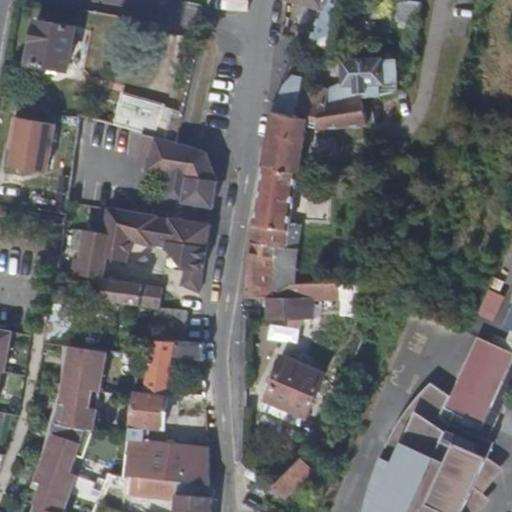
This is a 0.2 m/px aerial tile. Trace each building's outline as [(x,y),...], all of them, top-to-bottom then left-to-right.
[(349,0),(286,0),(287,0),(320,8),(318,19),(320,20),(313,45),(336,52),(347,6),(349,0)] [(423,7),(404,2),(401,14),(421,18),(423,7)] [(76,30),(39,24),(31,65),(68,72),(76,30)] [(332,91),(303,90),(301,107),(315,107),(328,105),(354,100),(381,94),(380,83),(397,81),(398,60),(343,63),(344,86),(332,91)] [(280,158),(278,172),(294,174),(299,175),(302,175),(308,132),(324,131),(367,126),(365,107),(409,100),(410,92),(381,94),(354,100),(328,105),(315,107),(301,107),(303,90),(304,77),(301,76),(294,76),(285,89),(275,110),(268,148),(280,158)] [(117,94),(109,125),(145,135),(158,139),(166,108),(117,94)] [(57,130),(19,124),(11,165),(49,172),(57,130)] [(158,139),(145,135),(140,164),(150,166),(158,139)] [(211,154),(180,145),(158,139),(150,166),(148,171),(188,178),(184,203),(215,208),(218,184),(211,154)] [(268,148),(264,169),(278,172),(280,158),(268,148)] [(254,230),(284,235),(294,174),(278,172),(264,169),(254,230)] [(109,208),(108,212),(156,225),(157,217),(109,208)] [(84,229),(80,252),(108,259),(126,263),(130,242),(152,246),(156,225),(108,212),(104,233),(84,229)] [(170,229),(210,239),(212,226),(172,219),(170,229)] [(404,237),(405,220),(387,219),(386,236),(404,237)] [(205,271),(210,239),(170,229),(166,249),(169,250),(187,268),(205,271)] [(251,245),(297,252),(300,237),(284,235),(254,231),(251,245)] [(246,299),(275,300),(277,249),(251,245),(246,299)] [(108,259),(80,252),(79,257),(75,257),(71,273),(99,277),(103,264),(106,265),(108,259)] [(309,286),(335,284),(335,276),(308,278),(309,286)] [(340,309),(361,310),(362,278),(341,277),(340,309)] [(103,283),(100,302),(146,309),(159,310),(162,293),(157,286),(106,278),(103,283)] [(54,294),(51,309),(69,312),(71,297),(54,294)] [(269,300),(269,321),(304,321),(305,300),(275,300),(269,300)] [(0,372),(4,374),(7,374),(15,334),(0,330),(0,372)] [(172,359),(203,360),(207,360),(204,339),(187,340),(144,340),(142,392),(170,394),(170,384),(172,359)] [(511,358),(511,354),(478,339),(467,366),(447,410),(483,426),(511,358)] [(65,385),(103,392),(110,352),(73,347),(65,385)] [(281,375),(276,388),(270,402),(304,415),(322,374),(288,360),(281,375)] [(268,385),(276,388),(281,375),(274,372),(268,385)] [(451,398),(442,390),(434,382),(413,404),(403,419),(398,426),(391,439),(386,450),(381,459),(376,476),(372,487),(367,507),(365,511),(467,511),(495,449),(462,435),(441,420),(451,398)] [(170,394),(177,394),(193,395),(193,387),(170,384),(170,394)] [(59,426),(97,430),(102,394),(103,392),(65,385),(65,388),(59,426)] [(145,427),(154,428),(168,428),(170,394),(142,392),(133,391),(131,427),(145,427)] [(44,465),(73,476),(80,478),(97,430),(59,426),(44,465)] [(130,437),(145,438),(145,427),(131,427),(130,437)] [(144,443),(153,443),(154,428),(145,427),(145,438),(144,443)] [(204,483),(212,484),(211,448),(153,443),(144,443),(145,438),(130,437),(127,474),(132,475),(179,480),(204,483)] [(302,457),(276,485),(290,498),(314,470),(308,464),(302,457)] [(37,506),(54,511),(67,511),(73,496),(67,493),(73,476),(44,465),(38,483),(45,485),(37,506)] [(108,483),(132,487),(132,475),(127,474),(112,473),(108,483)] [(132,487),(177,495),(179,480),(132,475),(132,487)] [(174,511),(211,511),(214,484),(212,484),(204,483),(202,499),(177,495),(174,511)]
